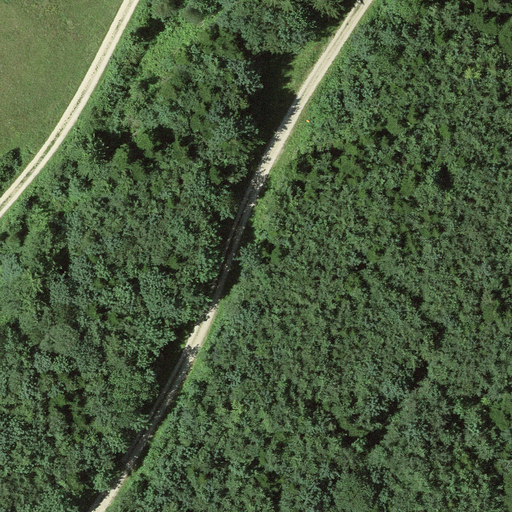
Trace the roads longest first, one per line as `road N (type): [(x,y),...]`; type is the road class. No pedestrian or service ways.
road 1 (track): [(81,511),(159,397),(214,286),(268,143),(354,0)]
road 2 (track): [(0,207),(65,122),(131,0)]
